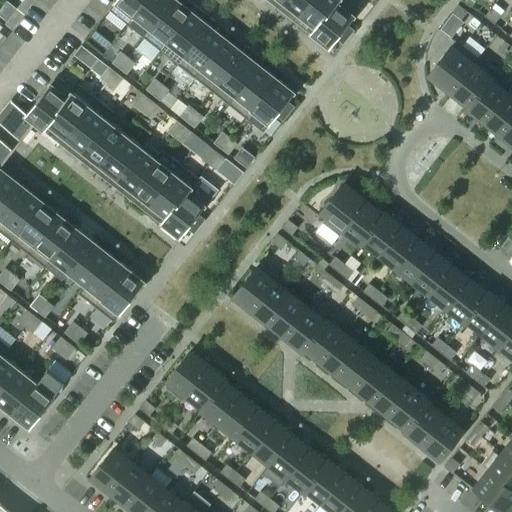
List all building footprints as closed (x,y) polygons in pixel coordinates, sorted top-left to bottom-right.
[(24,13),(34,0),(23,0),(18,8),(24,13)] [(127,23),(145,0),(116,0),(109,9),(127,23)] [(144,37),(172,0),(145,0),(127,23),(144,37)] [(161,50),(192,11),(177,0),(172,0),(144,37),(161,50)] [(299,14),(310,0),(282,0),(282,1),(299,14)] [(316,28),(337,0),(310,0),(299,14),(315,27),(316,28)] [(347,26),(360,8),(350,0),(337,0),(316,28),(315,27),(311,33),(329,47),(337,38),(343,42),(352,30),(347,26)] [(467,12),(458,4),(452,12),(461,20),(467,12)] [(13,28),(24,13),(18,8),(6,22),(13,28)] [(500,16),(491,8),(485,16),(494,23),(500,16)] [(178,64),(208,24),(192,11),(161,50),(178,64)] [(195,77),(225,38),(208,24),(178,64),(195,77)] [(218,83),(243,51),(225,38),(195,77),(195,78),(201,70),(218,83)] [(508,57),(511,51),(511,46),(505,41),(499,49),(508,57)] [(452,93),(479,58),(461,43),(453,55),(447,51),(432,70),(438,74),(434,79),(452,93)] [(228,104),(259,65),(243,51),(218,83),(234,96),(228,103),(228,104)] [(119,68),(128,57),(121,52),(113,62),(119,68)] [(126,73),(134,62),(128,57),(119,68),(126,73)] [(467,108),(492,77),(475,64),(480,58),(479,58),(452,93),(468,106),(466,107),(467,108)] [(245,117),(276,78),(259,65),(228,104),(245,117)] [(107,83),(116,72),(109,67),(101,78),(107,83)] [(114,88),(122,78),(116,72),(107,83),(114,88)] [(48,123),(79,84),(78,83),(74,89),(57,76),(27,114),(11,102),(0,115),(0,123),(22,140),(35,123),(44,130),(49,124),(48,123)] [(484,122),(507,93),(491,80),(492,78),(492,77),(467,108),(484,122)] [(153,94),(162,84),(155,78),(147,89),(153,94)] [(286,102),(294,92),(276,78),(245,117),(263,131),(277,114),(283,119),(292,106),(286,102)] [(65,137),(96,98),(79,84),(48,123),(49,124),(65,137)] [(160,100),(168,89),(162,84),(153,94),(160,100)] [(501,135),(511,121),(511,96),(507,93),(484,122),(501,135)] [(141,110),(150,99),(143,94),(134,104),(141,110)] [(82,150),(113,111),(96,98),(65,137),(82,150)] [(148,115),(156,104),(150,99),(141,110),(148,115)] [(187,121),(196,111),(189,105),(181,116),(187,121)] [(99,164),(124,132),(108,119),(114,112),(113,111),(82,150),(99,164)] [(194,126),(202,116),(196,111),(187,121),(194,126)] [(175,136),(183,126),(177,121),(168,131),(175,136)] [(511,143),(511,121),(501,135),(511,143)] [(182,142),(190,131),(183,126),(175,136),(182,142)] [(116,177),(141,145),(124,132),(99,164),(116,177)] [(221,148),(229,137),(223,132),(214,143),(221,148)] [(228,153),(236,143),(229,137),(221,148),(228,153)] [(0,184),(8,174),(0,167),(14,150),(0,139),(0,184)] [(132,190),(163,151),(163,150),(157,158),(141,145),(116,177),(132,190)] [(209,163),(217,153),(211,147),(202,158),(209,163)] [(150,204),(181,164),(163,151),(132,190),(150,204)] [(216,169),(224,158),(217,153),(209,163),(216,169)] [(162,223),(198,178),(181,164),(150,204),(166,216),(161,222),(162,223)] [(0,219),(25,187),(8,174),(0,184),(0,219)] [(197,215),(211,198),(194,184),(199,178),(198,178),(162,223),(180,237),(188,227),(194,232),(203,219),(197,215)] [(339,236),(367,200),(349,186),(345,192),(340,187),(325,206),(330,211),(321,222),(339,236)] [(0,231),(11,240),(42,201),(25,187),(0,219),(0,231)] [(361,243),(385,212),(384,211),(383,213),(367,200),(339,236),(340,236),(345,230),(361,243)] [(28,253),(59,214),(42,201),(11,240),(28,253)] [(379,255),(402,226),(385,212),(361,243),(362,244),(363,242),(379,255)] [(45,267),(76,227),(59,214),(28,253),(45,267)] [(292,235),(298,227),(288,220),(282,227),(292,235)] [(396,268),(419,239),(402,226),(379,255),(396,268)] [(68,272),(93,241),(76,227),(45,267),(46,267),(52,260),(68,272)] [(281,248),(287,241),(277,233),(271,241),(281,248)] [(413,281),(436,252),(419,239),(396,268),(413,281)] [(79,293),(110,254),(93,241),(68,272),(84,285),(78,293),(79,293)] [(309,258),(300,251),(294,259),(303,266),(309,258)] [(430,295),(453,266),(436,252),(413,281),(430,295)] [(96,307),(127,267),(110,254),(79,293),(96,307)] [(345,264),(335,256),(329,264),(339,272),(345,264)] [(252,311),(280,275),(263,261),(254,273),(252,271),(237,290),(239,292),(235,297),(252,311)] [(354,271),(345,264),(339,272),(348,279),(354,271)] [(447,308),(470,279),(453,266),(430,295),(447,308)] [(114,321),(145,282),(127,267),(96,307),(114,321)] [(0,280),(4,284),(12,273),(5,268),(0,274),(0,280)] [(334,278),(325,270),(318,278),(328,285),(334,278)] [(11,289),(19,279),(12,273),(4,284),(11,289)] [(269,324),(292,295),(276,282),(281,276),(280,275),(252,311),(269,324)] [(337,293),(343,285),(334,278),(328,285),(337,293)] [(464,321),(489,290),(488,290),(487,292),(470,279),(447,308),(464,321)] [(379,291),(369,283),(363,291),(372,299),(379,291)] [(483,333),(506,304),(489,290),(464,321),(465,322),(467,320),(483,333)] [(388,298),(379,291),(372,299),(381,306),(388,298)] [(38,311),(46,300),(39,295),(31,305),(38,311)] [(287,338),(310,308),(292,295),(269,324),(287,338)] [(362,312),(368,304),(358,297),(352,305),(362,312)] [(45,316),(53,305),(46,300),(38,311),(45,316)] [(371,319),(377,311),(368,304),(362,312),(371,319)] [(500,346),(511,330),(511,308),(506,304),(483,333),(500,346)] [(304,351),(328,320),(327,319),(326,321),(310,308),(287,338),(304,351)] [(26,326),(34,315),(27,310),(19,321),(26,326)] [(413,317),(403,310),(397,318),(406,325),(413,317)] [(32,331),(41,321),(34,315),(26,326),(32,331)] [(422,325),(413,317),(406,325),(415,333),(422,325)] [(322,362),(345,333),(328,320),(304,351),(306,349),(322,362)] [(72,337),(80,327),(73,321),(65,332),(72,337)] [(402,331),(392,324),(386,331),(396,339),(402,331)] [(78,343),(87,332),(80,327),(72,337),(78,343)] [(511,356),(511,330),(500,346),(511,356)] [(411,338),(402,331),(396,339),(405,346),(411,338)] [(339,376),(362,347),(345,333),(322,362),(339,376)] [(60,353),(68,342),(61,337),(53,347),(60,353)] [(447,345),(437,337),(431,345),(441,352),(447,345)] [(0,358),(9,347),(0,339),(0,358)] [(66,358),(75,348),(68,342),(60,353),(66,358)] [(450,360),(456,352),(447,345),(441,352),(450,360)] [(0,393),(20,368),(4,355),(10,347),(9,347),(0,358),(0,393)] [(356,389),(379,360),(362,347),(339,376),(356,389)] [(430,366),(436,358),(427,351),(420,359),(430,366)] [(181,400),(209,365),(191,352),(187,357),(186,355),(171,374),(173,375),(164,387),(181,400)] [(439,373),(445,365),(436,358),(430,366),(439,373)] [(373,402),(396,373),(379,360),(356,389),(373,402)] [(481,371),(471,364),(465,372),(475,379),(481,371)] [(202,410),(226,379),(209,365),(181,400),(182,401),(187,395),(202,407),(201,409),(202,410)] [(0,403),(12,413),(37,381),(20,368),(0,393),(0,403)] [(484,386),(490,379),(481,371),(475,379),(484,386)] [(390,416),(413,387),(396,373),(373,402),(390,416)] [(464,393),(470,385),(461,377),(454,385),(464,393)] [(219,423),(242,394),(225,381),(227,379),(226,379),(202,410),(219,423)] [(30,427),(55,395),(37,381),(12,413),(30,427)] [(473,400),(479,392),(470,385),(464,393),(473,400)] [(405,431),(430,400),(413,387),(390,416),(406,429),(405,431)] [(508,402),(511,397),(511,390),(507,387),(500,396),(508,402)] [(236,437),(259,408),(242,394),(219,423),(236,437)] [(500,412),(508,402),(500,396),(492,405),(500,412)] [(155,408),(146,400),(140,408),(149,415),(155,408)] [(422,444),(445,415),(429,403),(431,401),(430,400),(405,431),(422,444)] [(253,450),(276,421),(259,408),(236,437),(253,450)] [(138,429),(145,421),(135,414),(129,422),(138,429)] [(440,459),(463,430),(445,415),(422,444),(440,459)] [(171,433),(178,425),(168,418),(162,426),(171,433)] [(270,464),(293,434),(276,421),(253,450),(270,464)] [(481,436),(488,427),(480,421),(473,430),(481,436)] [(474,446),(481,436),(473,430),(466,439),(474,446)] [(161,447),(167,439),(157,431),(151,439),(161,447)] [(287,477),(310,448),(293,434),(270,464),(287,477)] [(202,445),(193,437),(187,445),(196,452),(202,445)] [(511,439),(502,452),(511,459),(511,439)] [(205,460),(211,452),(202,445),(196,452),(205,460)] [(110,491),(133,462),(115,448),(111,453),(110,452),(95,471),(96,472),(92,477),(110,491)] [(304,490),(328,459),(326,461),(310,448),(287,477),(304,490)] [(192,458),(182,451),(176,459),(185,466),(192,458)] [(511,459),(502,452),(488,470),(511,488),(511,459)] [(452,473),(460,464),(452,457),(444,467),(452,473)] [(201,465),(192,458),(185,466),(194,473),(201,465)] [(322,502),(345,473),(328,459),(304,490),(305,491),(306,489),(322,502)] [(127,505),(150,476),(133,462),(110,491),(127,505)] [(230,479),(236,471),(227,464),(221,472),(230,479)] [(511,499),(511,488),(488,470),(474,487),(503,510),(511,499)] [(239,486),(245,478),(236,471),(230,479),(239,486)] [(335,511),(341,511),(362,486),(345,473),(322,502),(335,511)] [(136,511),(149,511),(167,489),(150,476),(127,505),(136,511)] [(226,485),(216,477),(210,485),(219,493),(226,485)] [(228,500),(235,492),(226,485),(219,493),(228,500)] [(369,511),(379,499),(362,486),(341,511),(369,511)] [(176,511),(186,500),(185,500),(183,502),(167,489),(149,511),(176,511)] [(270,498),(261,491),(254,499),(264,506),(270,498)] [(273,511),(279,505),(270,498),(264,506),(271,511),(273,511)] [(395,511),(379,499),(369,511),(395,511)] [(200,511),(186,500),(176,511),(200,511)]
